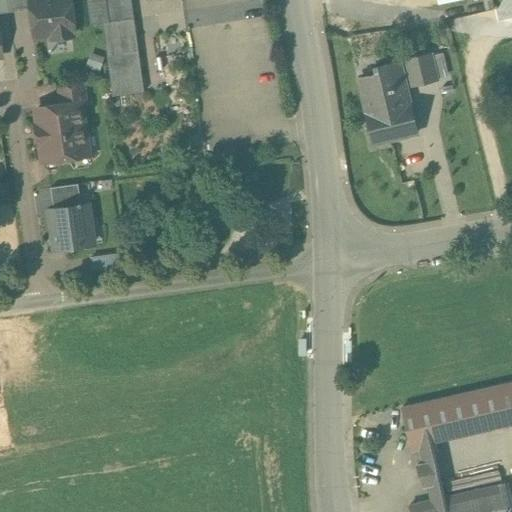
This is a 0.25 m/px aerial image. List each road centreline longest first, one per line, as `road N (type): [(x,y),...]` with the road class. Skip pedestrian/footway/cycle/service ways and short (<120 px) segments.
road 1 (residential): [(326,264),(38,304)]
road 2 (residential): [(293,0),(319,144),(326,264)]
road 3 (residential): [(326,264),(331,511)]
road 4 (residential): [(0,97),(10,96),(38,304)]
road 5 (residential): [(511,230),(326,264)]
